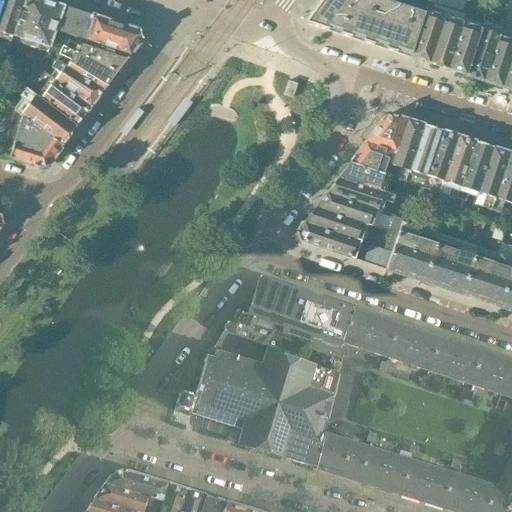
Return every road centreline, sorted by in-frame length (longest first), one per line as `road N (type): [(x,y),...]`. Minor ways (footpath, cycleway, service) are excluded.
road 1 (residential): [(262,251),(272,262),(511,340)]
road 2 (residential): [(127,436),(134,401),(240,259),(262,251)]
road 3 (residential): [(347,511),(136,447),(127,436)]
road 4 (residential): [(193,19),(56,193)]
road 5 (residential): [(262,251),(265,228),(332,136),(343,98),(333,67)]
road 6 (residential): [(511,124),(333,67)]
